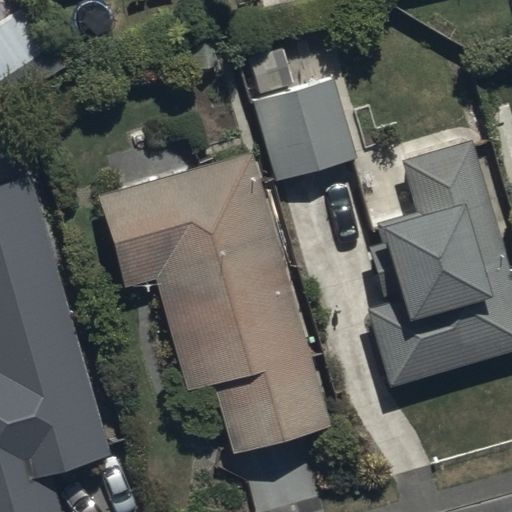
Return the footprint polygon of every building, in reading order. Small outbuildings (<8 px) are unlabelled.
[(0,0),(0,92),(51,61),(12,0),(0,0)] [(255,93),(249,95),(271,177),(352,156),(330,72),(287,83),(274,34),(241,43),(255,93)] [(511,341),(511,285),(466,134),(397,155),(411,201),(373,212),(380,233),(365,238),(382,295),(361,302),(384,380),(511,341)] [(253,148),(93,189),(117,283),(153,274),(181,385),(207,378),(224,446),(322,421),(253,148)] [(0,511),(58,511),(45,464),(106,446),(103,437),(119,433),(40,160),(0,172),(0,511)]
